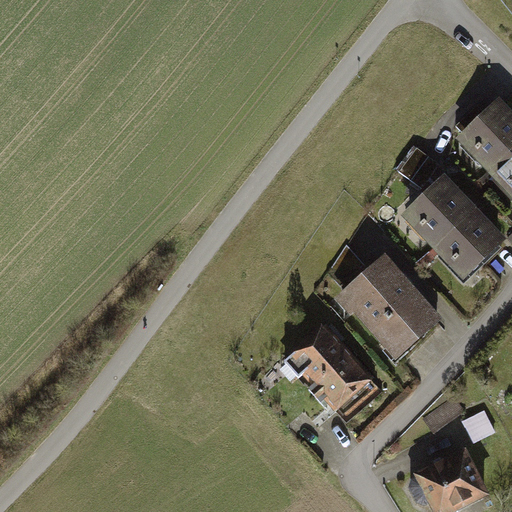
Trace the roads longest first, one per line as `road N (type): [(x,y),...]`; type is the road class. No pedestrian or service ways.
road 1 (residential): [(399,0),(66,429),(0,501)]
road 2 (residential): [(387,511),(358,466),(511,286)]
